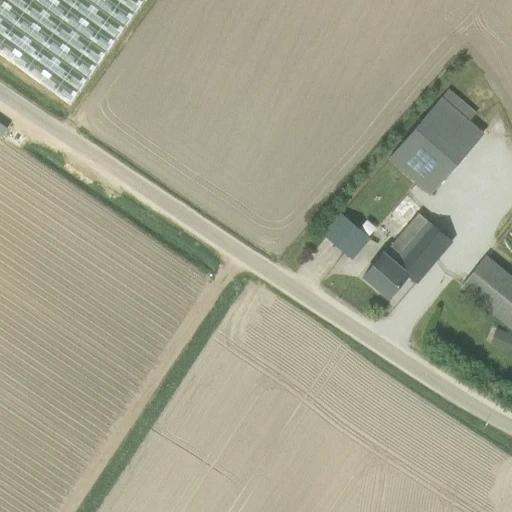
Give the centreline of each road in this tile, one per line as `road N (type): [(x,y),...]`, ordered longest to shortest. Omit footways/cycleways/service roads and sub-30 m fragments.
road 1 (unclassified): [(511,426),(0,90)]
road 2 (track): [(84,511),(243,253)]
